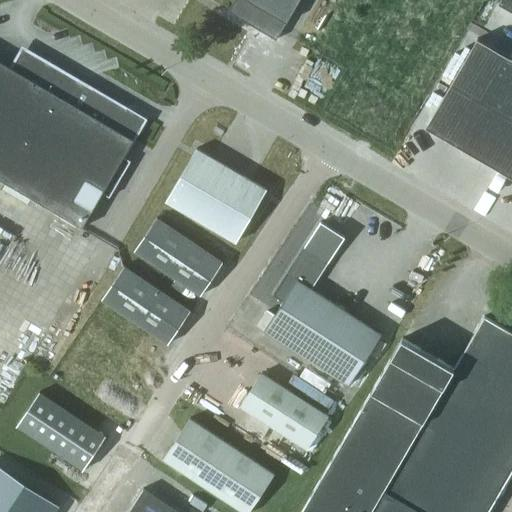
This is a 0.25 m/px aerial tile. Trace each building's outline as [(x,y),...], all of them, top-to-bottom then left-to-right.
[(297,0),(232,0),(226,11),(274,39),(297,0)] [(511,0),(499,0),(498,2),(511,10),(511,0)] [(511,58),(477,38),(425,126),(511,176),(511,58)] [(18,59),(16,61),(11,69),(0,62),(0,181),(82,230),(145,122),(94,91),(36,57),(33,56),(31,56),(29,56),(26,56),(23,57),(21,57),(18,59)] [(164,201),(235,242),(265,190),(195,149),(164,201)] [(133,251),(200,296),(222,262),(155,218),(133,251)] [(282,301),(263,331),(348,386),(381,335),(311,289),(344,238),(319,222),(272,295),(282,301)] [(123,266),(100,300),(168,345),(190,311),(123,266)] [(407,328),(300,511),(487,511),(511,470),(511,332),(484,316),(459,359),(407,328)] [(238,407),(306,450),(328,416),(260,374),(238,407)] [(107,438),(40,394),(18,428),(85,472),(107,438)] [(189,419),(162,460),(240,511),(249,511),(273,475),(189,419)] [(0,511),(51,511),(58,502),(0,464),(0,511)] [(177,511),(143,490),(129,511),(177,511)]
